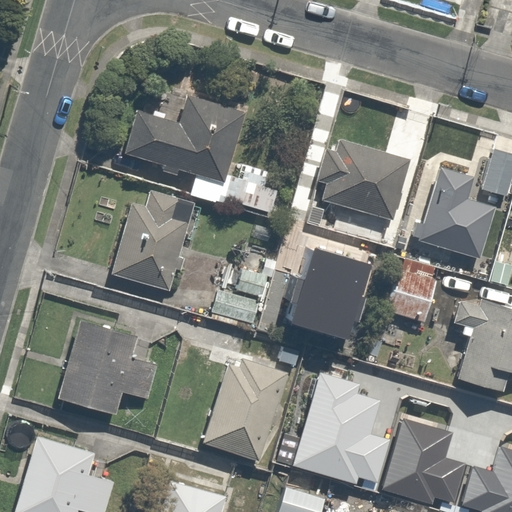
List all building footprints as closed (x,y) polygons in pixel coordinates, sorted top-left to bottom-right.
[(134,109),(122,155),(192,175),(187,193),(222,203),(246,117),(181,99),(175,121),(134,109)] [(328,150),(319,181),(327,183),(322,201),(393,220),(396,210),(398,211),(403,193),(401,193),(410,160),(341,141),(337,152),(328,150)] [(511,178),(511,154),(494,149),(482,189),(507,196),(511,178)] [(472,178),(442,169),(425,225),(417,223),(413,236),(419,238),(418,241),(480,259),(495,208),(466,199),(472,178)] [(145,191),(141,207),(126,203),(107,276),(166,291),(185,218),(171,214),(175,199),(145,191)] [(214,289),(207,315),(253,327),(267,272),(236,264),(229,293),(214,289)] [(437,277),(393,265),(380,312),(423,324),(437,277)] [(453,323),(465,327),(462,334),(472,337),(459,377),(503,390),(509,370),(511,371),(511,307),(482,299),(480,305),(461,300),(453,323)] [(114,416),(119,395),(147,402),(156,364),(127,357),(132,336),(75,322),(56,403),(114,416)] [(286,372),(228,354),(199,447),(257,465),(286,372)] [(321,373),(293,465),(356,484),(358,477),(376,483),(389,440),(371,435),(381,401),(357,394),(360,385),(321,373)] [(403,417),(381,490),(432,505),(434,497),(455,503),(466,465),(446,459),(454,432),(403,417)] [(105,511),(113,483),(87,476),(93,452),(34,436),(13,511),(105,511)] [(481,511),(511,511),(511,450),(499,447),(493,471),(474,466),(463,505),(482,510),(481,511)] [(241,511),(244,503),(166,483),(158,511),(241,511)] [(286,487),(278,511),(321,511),(325,499),(286,487)]
